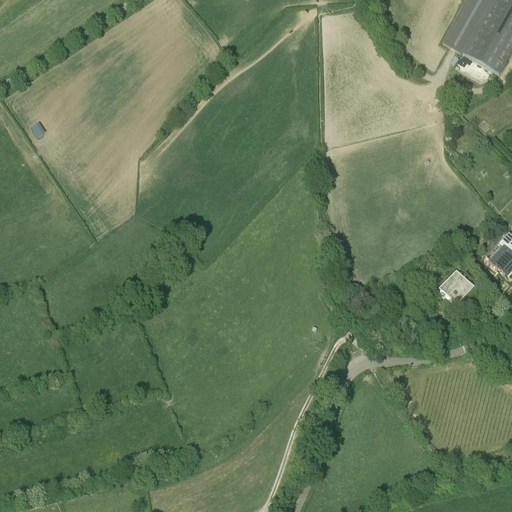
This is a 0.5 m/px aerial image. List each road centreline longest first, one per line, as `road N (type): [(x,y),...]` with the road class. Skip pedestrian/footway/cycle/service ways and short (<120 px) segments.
road 1 (unclassified): [(293,511),(351,369),(448,355),(511,307)]
road 2 (track): [(263,511),(293,431),(346,335)]
road 3 (unclassified): [(0,88),(135,0)]
